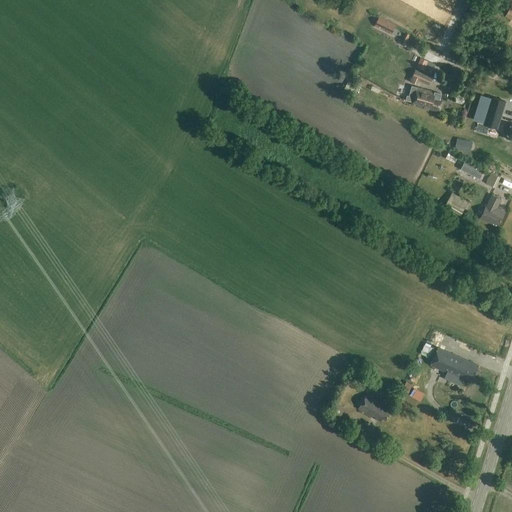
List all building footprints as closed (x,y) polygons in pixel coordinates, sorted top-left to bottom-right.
[(379,17),(374,26),(391,35),(395,25),(379,17)] [(420,58),(416,67),(424,70),(428,61),(420,58)] [(430,86),(433,77),(416,69),(410,82),(419,86),(421,82),(430,86)] [(354,99),(361,87),(349,80),(342,92),(354,99)] [(422,108),(438,112),(441,100),(440,100),(441,94),(411,85),(408,95),(406,95),(405,100),(413,102),(412,105),(422,108)] [(498,128),(506,102),(493,98),(485,124),(498,128)] [(471,152),(473,142),(457,139),(455,149),(471,152)] [(465,162),(461,170),(472,175),(480,179),(484,171),(476,167),(465,162)] [(496,188),(501,177),(491,172),(486,183),(496,188)] [(499,227),(506,212),(498,208),(502,200),(492,195),(482,219),(499,227)] [(450,197),(444,207),(460,216),(466,206),(456,200),(450,197)] [(477,366),(437,348),(429,365),(453,376),(454,374),(471,381),(477,366)] [(427,378),(434,372),(425,361),(417,367),(427,378)] [(385,420),(392,409),(368,395),(359,409),(379,422),(381,418),(385,420)] [(340,419),(346,408),(336,403),(330,414),(340,419)]
